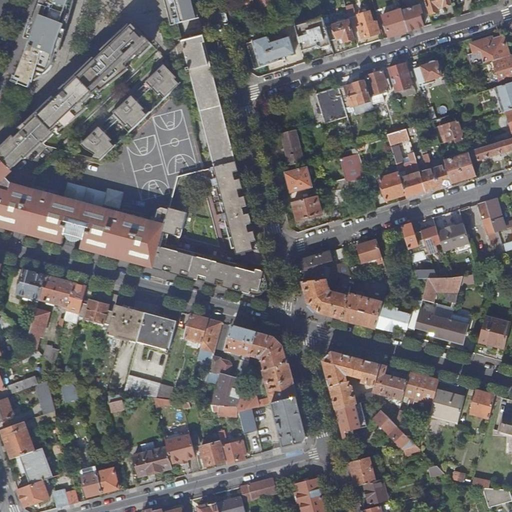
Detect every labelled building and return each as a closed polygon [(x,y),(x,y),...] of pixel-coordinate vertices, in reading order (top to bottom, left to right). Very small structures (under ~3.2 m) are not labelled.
[(41,0),(34,18),(30,17),(24,38),(30,40),(16,75),(16,76),(14,81),(28,87),(31,81),(33,81),(43,74),(49,69),(52,65),(54,60),(56,54),(58,55),(73,0),(41,0)] [(164,0),(169,19),(170,23),(179,21),(173,0),(164,0)] [(173,0),(179,21),(179,23),(199,18),(199,16),(194,0),(173,0)] [(284,0),(244,0),(245,4),(248,6),(253,4),(254,9),(262,6),(262,9),(265,10),(269,9),(271,6),(271,4),(284,0)] [(452,4),(450,0),(424,0),(429,14),(439,11),(439,9),(452,4)] [(357,16),(353,4),(345,6),(349,18),(357,16)] [(422,14),(420,6),(402,11),(408,32),(424,27),(420,14),(422,14)] [(408,32),(402,11),(401,9),(382,14),(389,37),(408,32)] [(358,27),(362,38),(379,33),(376,22),(373,23),(369,12),(358,15),(362,26),(358,27)] [(330,41),(326,27),(323,18),(295,27),(297,33),(303,51),(317,47),(318,49),(331,45),(330,41)] [(354,38),(349,20),(326,27),(330,41),(337,39),(342,38),(344,42),(354,38)] [(150,42),(132,22),(108,45),(103,50),(105,52),(97,60),(95,58),(93,59),(67,84),(66,85),(65,83),(60,88),(61,90),(63,92),(56,99),(54,96),(53,98),(26,123),(25,122),(19,128),(22,131),(16,137),(13,135),(12,136),(0,147),(0,170),(6,177),(12,171),(11,169),(11,168),(23,157),(24,159),(42,142),(44,143),(54,133),(55,133),(80,113),(88,107),(85,104),(95,94),(96,95),(121,75),(129,69),(125,65),(150,42)] [(211,167),(236,161),(198,34),(177,40),(211,167)] [(509,55),(503,36),(491,40),(490,37),(471,43),(473,53),(468,54),(471,64),(484,60),(485,63),(493,61),(509,55)] [(267,37),(247,43),(255,68),(284,59),(283,57),(294,53),(289,37),(269,43),(267,37)] [(511,79),(511,55),(509,55),(493,61),(500,83),(511,79)] [(445,75),(440,61),(421,67),(420,63),(413,66),(419,85),(426,83),(426,81),(445,75)] [(161,93),(166,98),(179,85),(180,84),(175,79),(177,77),(166,66),(166,65),(163,62),(152,73),(154,75),(147,82),(150,85),(159,95),(161,93)] [(413,78),(411,72),(408,73),(405,64),(388,69),(395,92),(412,87),(410,79),(413,78)] [(365,76),(372,96),(391,90),(387,79),(384,80),(381,71),(365,76)] [(371,100),(365,81),(339,89),(345,108),(371,100)] [(150,85),(147,82),(133,96),(135,98),(150,85)] [(511,109),(511,82),(495,87),(503,112),(506,111),(511,109)] [(345,108),(339,89),(338,87),(317,93),(326,121),(347,114),(345,108)] [(415,94),(412,87),(395,92),(397,99),(415,94)] [(125,127),(129,132),(151,112),(146,107),(144,108),(135,98),(133,96),(131,94),(113,111),(114,113),(117,116),(126,125),(125,127)] [(436,120),(432,107),(426,109),(428,116),(430,121),(432,121),(436,120)] [(100,127),(103,130),(117,116),(114,113),(100,127)] [(349,123),(347,114),(326,121),(328,129),(349,123)] [(464,139),(460,125),(459,121),(438,127),(443,143),(454,139),(455,142),(464,139)] [(91,131),(80,142),(83,146),(83,145),(86,148),(95,154),(93,158),(100,160),(102,159),(115,146),(110,141),(112,140),(103,130),(100,127),(93,133),(91,131)] [(427,147),(421,128),(416,130),(422,149),(427,147)] [(408,136),(408,133),(406,129),(387,135),(389,142),(408,136)] [(303,161),(295,131),(280,135),(289,166),(304,161),(303,161)] [(481,148),(478,137),(465,141),(468,152),(481,148)] [(511,138),(481,148),(468,152),(469,154),(471,162),(511,150),(511,138)] [(364,148),(362,142),(356,144),(357,148),(358,150),(364,148)] [(396,158),(403,156),(400,143),(393,145),(396,158)] [(475,176),(471,162),(469,154),(458,157),(457,153),(452,154),(454,158),(444,161),(451,183),(475,176)] [(368,184),(359,154),(340,159),(346,179),(334,182),(336,192),(368,184)] [(439,190),(431,161),(428,154),(423,155),(426,164),(428,169),(420,172),(426,194),(439,190)] [(426,194),(420,172),(418,167),(415,155),(403,159),(404,163),(403,164),(407,176),(401,178),(406,195),(407,200),(426,194)] [(451,183),(444,161),(444,157),(431,161),(439,190),(452,186),(451,183)] [(236,161),(211,167),(214,179),(216,185),(222,210),(247,204),(236,161)] [(285,173),(290,193),(312,187),(307,167),(285,173)] [(6,177),(0,170),(0,226),(8,228),(14,230),(16,225),(39,231),(37,236),(44,238),(47,239),(59,195),(10,183),(5,177),(6,177)] [(406,195),(401,178),(399,173),(380,179),(386,200),(406,195)] [(72,245),(87,188),(68,183),(65,197),(59,195),(47,239),(62,243),(64,234),(65,234),(65,236),(65,238),(66,239),(66,241),(67,242),(69,243),(70,244),(72,245)] [(96,252),(107,209),(101,207),(105,192),(87,188),(72,245),(73,245),(75,245),(76,244),(78,244),(79,243),(80,242),(81,240),(81,239),(83,239),(81,248),(96,252)] [(322,214),(317,197),(293,203),(298,220),(322,214)] [(495,199),(485,202),(494,232),(495,233),(502,231),(505,230),(503,224),(495,199)] [(487,235),(494,232),(485,202),(477,204),(487,235)] [(245,251),(258,248),(247,204),(222,210),(223,214),(225,220),(232,248),(235,247),(237,254),(241,253),(245,251)] [(137,263),(138,259),(146,261),(145,265),(153,267),(169,209),(161,207),(158,210),(155,221),(107,209),(96,252),(137,263)] [(187,212),(169,207),(153,267),(188,277),(195,252),(177,247),(170,245),(165,244),(168,233),(180,237),(187,212)] [(511,228),(511,227),(511,220),(503,224),(505,230),(511,228)] [(409,255),(426,250),(420,232),(414,234),(411,224),(401,227),(409,255)] [(445,230),(436,232),(440,243),(442,252),(468,243),(462,224),(454,227),(454,225),(445,228),(445,230)] [(39,231),(16,225),(14,230),(37,236),(39,231)] [(430,246),(440,243),(436,232),(436,231),(435,227),(420,232),(426,250),(427,254),(432,252),(430,246)] [(500,252),(511,248),(511,227),(511,228),(511,240),(506,243),(502,231),(495,233),(500,252)] [(14,230),(8,228),(8,229),(43,239),(44,238),(37,236),(14,230)] [(361,263),(378,257),(380,263),(382,262),(376,240),(356,246),(361,263)] [(302,282),(326,279),(321,264),(332,260),(329,251),(303,259),(299,268),(302,282)] [(206,255),(195,252),(189,277),(256,295),(257,295),(258,295),(258,294),(260,294),(262,293),(266,289),(267,287),(267,285),(268,285),(267,283),(264,271),(247,266),(240,264),(212,257),(206,255)] [(330,278),(351,276),(348,268),(347,265),(336,267),(337,269),(329,270),(330,278)] [(352,281),(360,280),(356,266),(348,268),(351,276),(352,281)] [(40,299),(46,275),(24,269),(21,280),(20,286),(18,293),(40,299)] [(417,279),(427,279),(435,279),(434,274),(433,271),(415,272),(417,279)] [(83,302),(87,286),(81,284),(56,278),(46,275),(40,299),(68,306),(67,310),(80,313),(83,302)] [(316,311),(342,318),(348,294),(351,281),(343,279),(340,279),(337,293),(331,292),(330,287),(328,288),(326,279),(302,282),(308,303),(316,311)] [(342,318),(376,327),(382,305),(383,302),(363,297),(364,293),(357,291),(356,295),(348,294),(342,318)] [(108,310),(109,305),(90,300),(89,304),(83,302),(80,313),(79,316),(111,324),(114,311),(108,310)] [(433,316),(450,321),(452,315),(453,308),(436,303),(433,316)] [(138,341),(146,312),(116,304),(114,311),(111,324),(93,388),(101,390),(107,390),(119,343),(118,343),(120,336),(138,341)] [(395,326),(414,331),(415,327),(416,323),(409,321),(411,314),(398,311),(399,309),(382,305),(376,327),(393,332),(395,326)] [(43,339),(50,312),(37,309),(29,341),(37,350),(40,338),(43,339)] [(434,337),(445,339),(450,321),(433,316),(430,315),(431,312),(420,309),(416,323),(415,327),(435,332),(434,337)] [(169,352),(177,321),(146,312),(138,341),(167,349),(167,351),(169,352)] [(206,331),(209,319),(192,314),(185,337),(203,342),(206,331)] [(462,344),(468,320),(452,315),(450,321),(445,339),(462,344)] [(0,334),(16,329),(2,316),(0,318),(0,334)] [(478,342),(503,348),(509,323),(484,317),(478,342)] [(214,353),(219,335),(222,322),(209,319),(206,331),(203,342),(201,349),(214,353)] [(251,356),(257,332),(233,325),(226,349),(229,350),(228,353),(237,355),(237,352),(243,354),(242,356),(239,368),(247,370),(249,363),(251,356)] [(288,362),(283,345),(275,336),(266,334),(257,332),(251,356),(259,358),(263,355),(264,357),(261,360),(264,368),(288,362)] [(48,344),(45,355),(57,358),(60,348),(48,344)] [(43,354),(39,351),(9,362),(11,367),(43,354)] [(348,374),(362,377),(361,382),(375,385),(380,364),(356,358),(332,352),(323,361),(336,409),(357,403),(352,385),(350,385),(349,380),(347,381),(345,375),(348,374)] [(217,373),(221,359),(221,358),(213,356),(209,371),(217,373)] [(245,379),(247,370),(239,368),(236,378),(230,376),(233,365),(231,361),(221,359),(217,373),(220,374),(218,382),(213,402),(212,405),(220,405),(237,406),(241,391),(245,379)] [(0,390),(5,388),(0,374),(0,367),(2,371),(11,367),(9,362),(0,365),(0,390)] [(258,402),(257,396),(241,391),(237,406),(238,408),(239,411),(252,408),(272,402),(296,396),(288,362),(264,368),(267,384),(266,384),(267,387),(268,387),(271,397),(260,400),(258,402)] [(251,372),(253,364),(249,363),(247,370),(245,379),(250,377),(251,372)] [(389,395),(402,399),(409,372),(396,368),(394,377),(384,374),(386,366),(380,364),(375,385),(372,393),(371,398),(375,399),(377,392),(386,395),(385,398),(388,398),(389,395)] [(218,382),(220,374),(217,373),(209,371),(207,379),(218,382)] [(414,400),(419,401),(420,398),(432,402),(436,389),(438,380),(409,372),(402,399),(396,424),(414,443),(416,437),(407,427),(406,426),(404,424),(408,411),(410,412),(414,400)] [(161,383),(129,375),(125,393),(154,397),(157,397),(160,385),(161,383)] [(39,384),(36,376),(7,386),(10,394),(35,385),(39,384)] [(56,410),(48,381),(39,384),(35,385),(44,414),(56,410)] [(78,394),(76,386),(71,381),(69,383),(72,396),(78,394)] [(172,388),(160,386),(157,397),(162,398),(168,399),(170,400),(172,388)] [(429,413),(457,421),(464,397),(436,389),(432,402),(429,413)] [(469,412),(489,418),(495,395),(475,390),(473,400),(472,402),(469,412)] [(362,402),(371,399),(371,398),(372,393),(363,391),(365,398),(361,399),(362,402)] [(0,421),(15,416),(7,396),(0,398),(0,421)] [(307,436),(296,396),(272,402),(284,447),(303,442),(307,436)] [(125,407),(123,397),(110,400),(112,410),(125,407)] [(157,397),(154,397),(157,406),(167,404),(168,399),(162,398),(157,397)] [(343,439),(363,432),(367,429),(366,427),(367,426),(361,402),(357,403),(336,409),(343,439)] [(237,418),(238,408),(237,406),(220,405),(219,416),(237,418)] [(257,431),(252,408),(239,411),(245,434),(257,431)] [(58,420),(56,410),(44,414),(36,417),(40,426),(58,420)] [(374,418),(403,448),(404,447),(409,446),(415,444),(414,443),(396,424),(382,410),(374,418)] [(511,415),(504,413),(500,430),(510,432),(511,432),(511,415)] [(29,435),(24,421),(1,430),(12,459),(20,456),(39,449),(33,434),(29,435)] [(196,456),(189,430),(164,436),(167,447),(171,463),(196,456)] [(245,450),(243,441),(227,445),(224,431),(219,433),(221,441),(226,461),(227,464),(245,460),(244,455),(243,450),(245,450)] [(226,461),(221,441),(201,446),(206,465),(226,461)] [(407,457),(419,454),(420,449),(420,448),(416,444),(409,446),(404,447),(407,457)] [(53,476),(43,447),(39,449),(20,456),(23,463),(19,465),(22,473),(26,472),(31,485),(43,480),(48,478),(53,476)] [(171,463),(167,447),(134,456),(139,476),(172,468),(171,463)] [(364,484),(376,481),(369,457),(349,462),(355,486),(364,484)] [(430,476),(440,473),(439,467),(436,465),(428,467),(430,476)] [(97,473),(95,466),(80,470),(79,472),(85,497),(102,492),(97,473)] [(119,488),(114,468),(97,473),(102,492),(119,488)] [(462,481),(464,474),(454,472),(452,479),(462,481)] [(479,485),(488,488),(490,481),(473,476),(471,486),(478,487),(479,485)] [(50,483),(48,478),(43,480),(31,485),(18,490),(24,507),(49,498),(45,485),(50,483)] [(244,501),(276,493),(272,478),(240,487),(244,501)] [(299,502),(322,496),(318,478),(296,484),(298,492),(295,493),(298,502),(299,502)] [(378,501),(387,498),(382,479),(376,481),(364,484),(370,508),(379,505),(378,501)] [(65,487),(55,490),(56,493),(53,493),(57,508),(69,504),(79,502),(76,490),(75,488),(66,490),(65,487)] [(488,508),(511,500),(508,489),(496,488),(488,488),(482,487),(488,508)] [(326,511),(322,496),(299,502),(301,511),(326,511)] [(245,511),(241,497),(218,503),(219,511),(245,511)] [(219,511),(218,503),(217,502),(198,507),(199,511),(198,511),(219,511)] [(361,511),(394,511),(391,502),(379,505),(370,508),(361,510),(361,511)]
